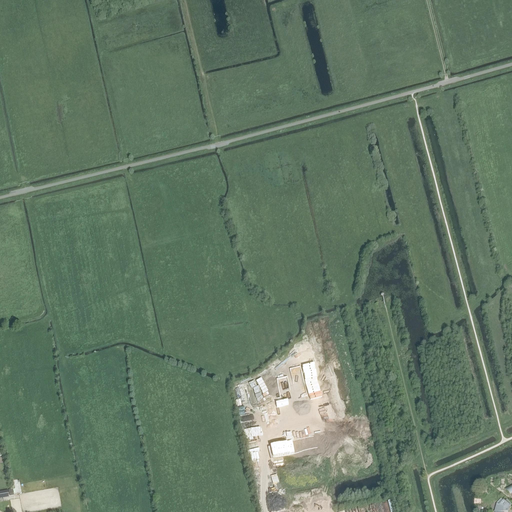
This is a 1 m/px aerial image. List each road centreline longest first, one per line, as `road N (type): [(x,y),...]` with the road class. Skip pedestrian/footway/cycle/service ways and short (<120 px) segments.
road 1 (track): [(126,167),(91,0)]
road 2 (track): [(216,146),(183,0)]
